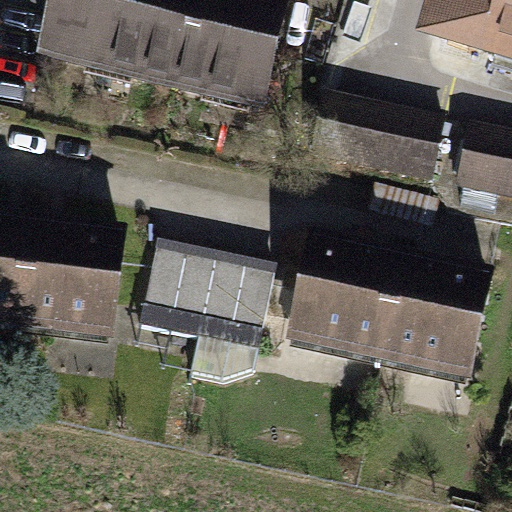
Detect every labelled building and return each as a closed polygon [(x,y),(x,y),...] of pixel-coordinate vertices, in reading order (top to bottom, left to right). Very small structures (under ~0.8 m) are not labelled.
[(60,0),(48,52),(260,103),(281,11),(233,0),(60,0)] [(511,0),(444,0),(437,27),(511,48),(511,0)] [(444,121),(327,96),(314,154),(431,179),(444,121)] [(511,135),(473,127),(460,186),(511,196),(511,135)] [(4,223),(0,223),(0,322),(21,325),(33,234),(3,231),(4,223)] [(62,238),(33,234),(21,325),(94,334),(98,303),(114,304),(122,238),(63,231),(62,238)] [(372,255),(315,243),(301,308),(314,311),(308,342),(380,358),(400,269),(371,262),(372,255)] [(276,274),(158,249),(141,327),(200,339),(192,376),(224,383),(253,382),(276,274)] [(429,275),(400,269),(380,358),(452,374),(460,341),(475,345),(489,280),(431,267),(429,275)]
